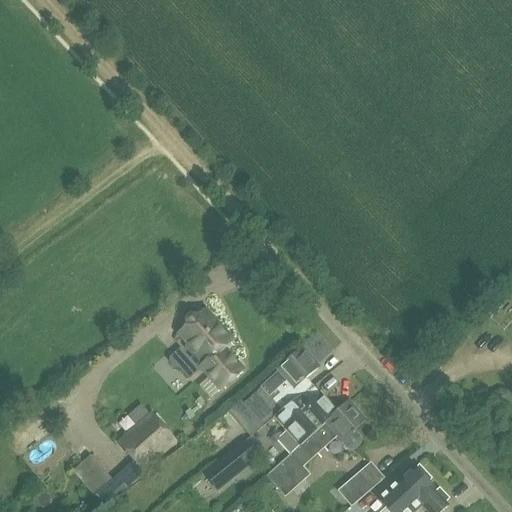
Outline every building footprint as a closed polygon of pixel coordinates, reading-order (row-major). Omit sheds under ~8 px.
[(204,364),(200,367),(220,390),(244,369),(224,348),(233,340),(206,310),(198,317),(197,316),(194,313),(190,313),(187,314),(184,316),(183,320),(183,323),(185,326),(186,328),(178,335),(204,364)] [(261,389),(243,405),(262,426),(281,409),(274,401),(282,394),(277,389),(287,380),(294,389),(318,368),(302,349),(260,387),(261,389)] [(491,392),(488,402),(493,411),(502,414),(511,409),(511,406),(511,395),(510,391),(500,388),(491,392)] [(276,440),(289,455),(326,424),(338,413),(336,412),(322,395),(310,405),(302,396),(275,419),(286,432),(276,440)] [(359,438),(354,432),(366,421),(349,401),(336,412),(338,413),(326,424),(289,455),(267,475),(279,489),(284,484),(289,490),(305,477),(299,471),(337,438),(347,449),(351,451),(355,450),(359,447),(360,443),(359,438)] [(151,415),(119,444),(144,471),(176,442),(151,415)] [(228,453),(202,474),(217,492),(243,471),(228,453)] [(74,471),(94,494),(113,477),(93,455),(74,471)] [(370,464),(346,484),(359,500),(384,479),(370,464)] [(413,468),(398,481),(419,504),(422,507),(426,511),(441,511),(448,506),(445,503),(448,499),(439,489),(435,493),(433,492),(434,491),(427,483),(431,480),(419,467),(415,470),(413,468)] [(387,510),(385,511),(416,511),(422,507),(419,504),(398,481),(378,500),(387,510)] [(102,510),(118,496),(108,484),(92,498),(102,510)]
